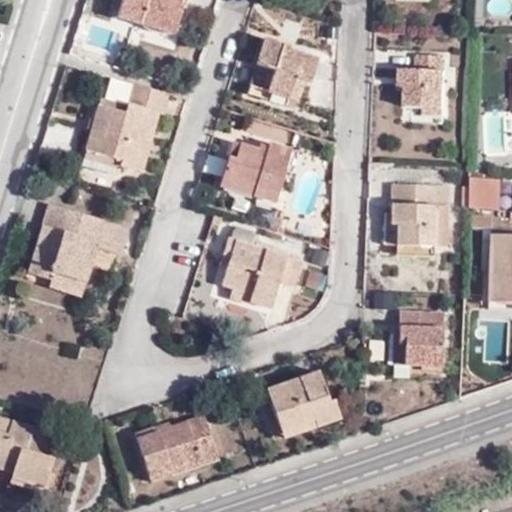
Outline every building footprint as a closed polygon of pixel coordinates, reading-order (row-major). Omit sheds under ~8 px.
[(188,0),(122,0),(117,18),(173,35),(181,9),(185,11),(188,0)] [(258,91),(283,100),(291,103),(298,80),(310,84),(318,61),(282,50),(282,45),(263,39),(255,65),(264,68),(258,91)] [(280,108),(283,100),(258,91),(264,68),(255,65),(244,96),(280,108)] [(445,66),(418,65),(419,77),(402,77),(401,93),(406,93),(406,117),(444,117),(445,66)] [(198,71),(181,71),(181,79),(198,79),(198,71)] [(163,115),(168,97),(134,85),(126,114),(101,107),(83,163),(118,173),(120,168),(140,174),(157,115),(163,115)] [(279,198),(290,167),(297,146),(273,140),(268,151),(241,141),(231,175),(257,183),(254,189),(279,198)] [(297,146),(290,167),(300,170),(306,150),(297,146)] [(252,194),(254,189),(257,183),(231,175),(227,186),(252,194)] [(467,175),(465,209),(495,210),(497,178),(467,175)] [(446,247),(446,183),(390,184),(391,213),(381,213),(381,246),(396,246),(397,256),(432,257),(433,246),(446,247)] [(54,265),(86,276),(95,250),(117,256),(125,228),(49,205),(27,273),(49,281),(54,265)] [(511,303),(511,235),(488,235),(487,303),(511,303)] [(258,302),(257,308),(277,316),(285,291),(300,296),(310,270),(236,244),(229,261),(241,265),(236,277),(230,293),(258,302)] [(241,265),(229,261),(225,273),(236,277),(241,265)] [(79,297),(86,276),(54,265),(49,281),(47,287),(79,297)] [(255,313),(257,308),(258,302),(230,293),(227,304),(255,313)] [(443,368),(441,314),(397,315),(398,334),(388,334),(387,363),(404,363),(403,368),(443,368)] [(278,443),(332,422),(328,405),(325,406),(313,372),(260,392),(278,443)] [(0,406),(0,442),(1,443),(0,444),(0,455),(21,463),(19,474),(51,482),(66,435),(40,426),(41,419),(0,406)] [(217,458),(204,420),(196,423),(192,418),(159,431),(155,425),(136,432),(150,479),(177,470),(175,465),(199,456),(204,466),(217,458)]
